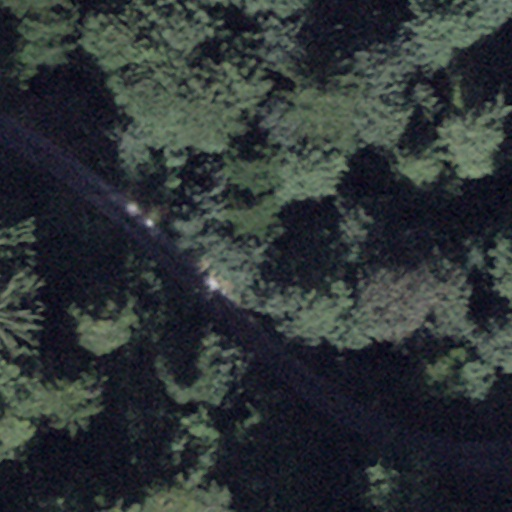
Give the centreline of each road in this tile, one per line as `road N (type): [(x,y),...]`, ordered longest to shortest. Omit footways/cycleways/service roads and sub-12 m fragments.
road 1 (track): [(511,474),(424,465),(345,413),(46,154),(0,130)]
road 2 (track): [(370,0),(479,157),(511,168)]
